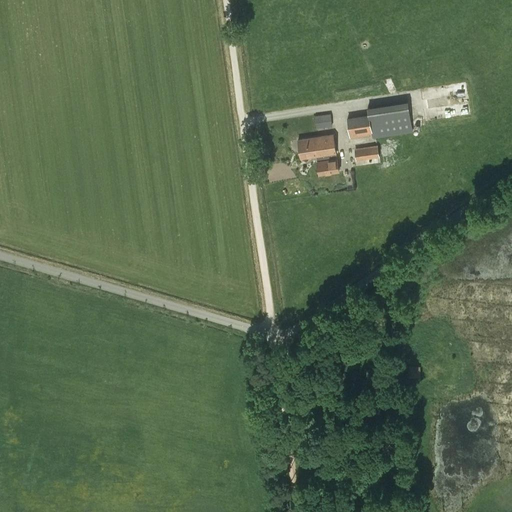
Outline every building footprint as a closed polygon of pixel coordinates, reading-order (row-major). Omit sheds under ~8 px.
[(408,101),(368,107),(370,114),(347,117),(350,138),(372,134),(372,139),(413,132),(408,101)] [(315,116),(317,128),(332,126),(330,114),(315,116)] [(298,140),(301,157),(316,155),(336,152),(333,135),(298,140)] [(359,158),(378,157),(378,144),(359,145),(359,158)] [(336,152),(316,155),(317,161),(319,174),(339,171),(337,158),(336,152)] [(409,377),(420,377),(420,367),(409,366),(409,377)]
